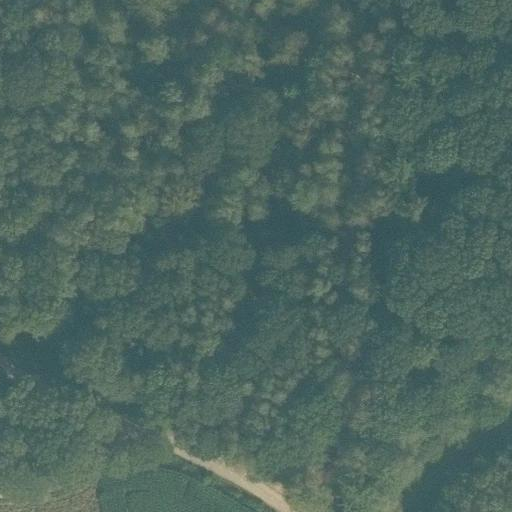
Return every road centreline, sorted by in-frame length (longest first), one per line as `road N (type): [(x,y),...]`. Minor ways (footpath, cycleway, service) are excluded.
road 1 (track): [(326,511),(353,0)]
road 2 (unclassified): [(139,433),(201,458),(287,511)]
road 3 (track): [(0,486),(34,485),(91,464),(139,433)]
